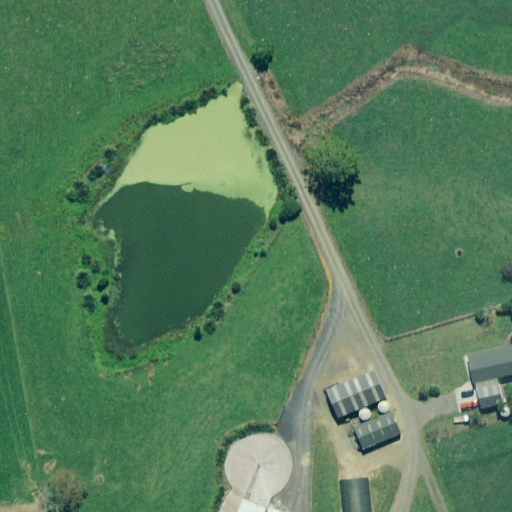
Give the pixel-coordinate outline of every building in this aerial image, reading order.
[(511,347),(470,357),(476,381),(511,374),(511,347)] [(389,398),(377,370),(328,391),(339,418),(389,398)] [(500,384),(476,390),(481,411),(505,405),(500,384)] [(402,435),(393,414),(356,428),(364,450),(402,435)] [(371,511),(368,478),(344,480),(346,511),(371,511)]
